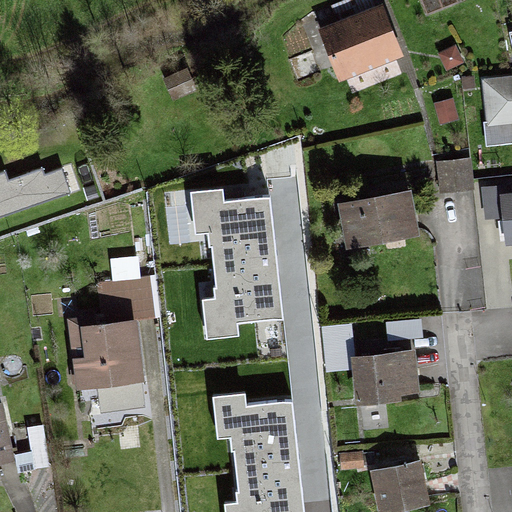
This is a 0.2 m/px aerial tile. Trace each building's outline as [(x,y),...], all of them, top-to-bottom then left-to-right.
[(462,0),(424,0),(430,14),(463,0),(462,0)] [(384,6),(323,29),(340,73),(400,50),(384,6)] [(511,71),(484,74),(488,127),(511,124),(511,71)] [(471,156),(438,161),(441,185),(474,180),(471,156)] [(222,189),(191,192),(195,234),(208,233),(209,247),(212,246),(216,289),(214,289),(215,299),(203,301),(207,339),(238,336),(237,323),(282,319),(270,197),(224,202),(222,189)] [(410,190),(342,205),(351,243),(419,228),(410,190)] [(134,318),(77,327),(85,385),(143,377),(134,318)] [(413,349),(354,356),(359,396),(418,388),(413,349)] [(245,394),(214,397),(218,439),(230,438),(231,451),(234,451),(238,492),(236,492),(237,503),(225,504),(225,511),(302,511),(292,403),(246,407),(245,394)] [(4,401),(0,401),(0,458),(13,457),(4,401)] [(423,459),(373,471),(382,511),(383,511),(434,500),(423,459)]
